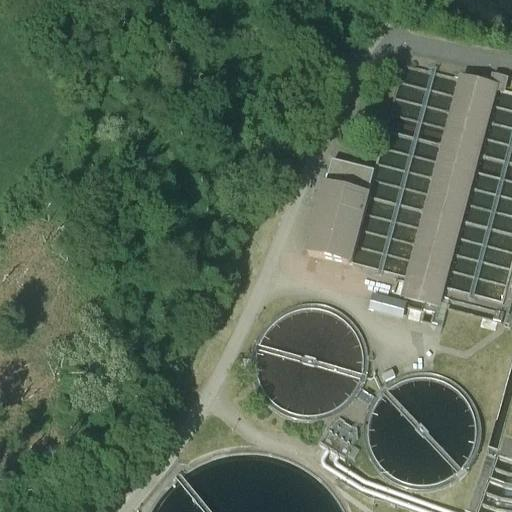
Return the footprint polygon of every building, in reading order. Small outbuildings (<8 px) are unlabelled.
[(493,73),(490,82),(499,84),(497,91),(505,93),(509,77),(493,73)] [(400,298),(439,309),(445,288),(497,91),(499,84),(490,82),(460,74),(458,81),(405,278),(400,298)] [(333,159),(327,181),(368,192),(374,170),(333,159)] [(327,181),(324,180),(304,252),(349,264),(368,192),(327,181)] [(407,303),(373,294),(368,311),(402,320),(407,303)] [(332,423),(319,445),(344,461),(358,440),(357,432),(339,421),(332,423)]
